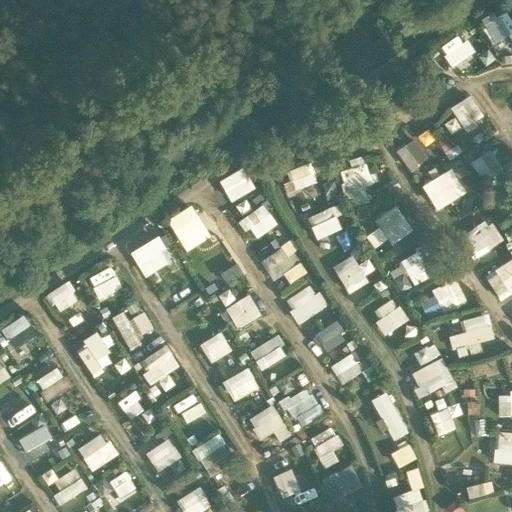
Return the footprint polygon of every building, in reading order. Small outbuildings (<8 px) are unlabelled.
[(495,47),(511,35),(511,24),(504,12),(482,25),(495,47)] [(443,50),(452,69),(471,60),(462,41),(443,50)] [(469,95),(449,107),(463,131),(483,119),(469,95)] [(395,148),(404,171),(426,162),(417,139),(395,148)] [(468,162),(477,176),(497,164),(489,149),(468,162)] [(350,169),(338,173),(349,208),(368,202),(364,187),(371,185),(362,156),(347,161),(350,169)] [(291,191),(313,186),(307,164),(285,169),(291,191)] [(420,186),(435,211),(465,194),(451,168),(420,186)] [(236,172),(219,183),(231,202),(248,192),(236,172)] [(249,228),(256,239),(277,225),(262,203),(235,221),(242,232),(249,228)] [(316,238),(341,228),(336,217),(342,214),(338,204),(307,217),(316,238)] [(164,221),(185,253),(210,236),(189,205),(164,221)] [(365,236),(374,249),(388,240),(391,245),(412,232),(395,205),(372,220),(377,229),(365,236)] [(474,258),(492,249),(479,225),(462,235),(474,258)] [(143,278),(169,264),(150,229),(124,243),(143,278)] [(260,261),(273,281),(283,274),(290,285),(309,271),(288,241),(260,261)] [(352,255),(331,266),(352,305),(373,293),(352,255)] [(402,259),(408,285),(425,280),(419,255),(402,259)] [(495,300),(511,292),(511,260),(484,273),(495,300)] [(234,263),(219,273),(227,284),(241,274),(234,263)] [(111,267),(87,277),(97,300),(121,290),(111,267)] [(205,275),(214,291),(224,285),(215,270),(205,275)] [(454,278),(432,289),(444,314),(466,303),(454,278)] [(57,314),(79,300),(66,281),(45,294),(57,314)] [(284,297),(294,323),(324,311),(314,285),(284,297)] [(225,306),(234,328),(259,318),(250,296),(225,306)] [(371,312),(386,335),(407,321),(393,298),(371,312)] [(421,302),(425,318),(441,313),(436,298),(421,302)] [(121,311),(109,318),(128,351),(140,344),(121,311)] [(140,335),(152,329),(143,311),(130,318),(140,335)] [(21,314),(0,329),(0,330),(15,352),(37,336),(21,314)] [(453,354),(494,343),(486,314),(445,325),(453,354)] [(336,323),(314,333),(323,353),(345,343),(336,323)] [(219,331),(198,345),(211,364),(232,351),(219,331)] [(102,371),(95,361),(109,352),(96,333),(73,348),(92,378),(102,371)] [(261,371),(286,355),(274,335),(248,352),(261,371)] [(135,366),(150,385),(178,365),(163,345),(135,366)] [(419,367),(432,361),(425,347),(412,353),(419,367)] [(354,354),(331,364),(339,383),(362,374),(354,354)] [(123,357),(112,365),(120,376),(130,368),(123,357)] [(409,375),(420,397),(440,388),(443,394),(456,387),(441,358),(409,375)] [(0,383),(10,377),(0,360),(0,383)] [(56,366),(34,382),(49,403),(71,387),(56,366)] [(221,383),(234,403),(259,388),(246,367),(221,383)] [(294,427),(321,417),(311,389),(283,399),(294,427)] [(385,393),(370,401),(394,441),(409,432),(385,393)] [(187,425),(206,411),(193,394),(174,408),(187,425)] [(125,418),(142,407),(137,400),(120,411),(125,418)] [(7,416),(12,425),(35,414),(30,404),(7,416)] [(274,433),(278,442),(289,437),(276,405),(248,417),(257,440),(274,433)] [(436,436),(455,430),(451,418),(461,415),(458,405),(429,413),(436,436)] [(43,425),(19,439),(32,461),(56,447),(43,425)] [(310,439),(326,468),(338,462),(332,450),(340,445),(331,427),(310,439)] [(511,464),(511,432),(492,432),(491,464),(511,464)] [(77,447),(89,471),(115,457),(102,433),(77,447)] [(211,476),(221,468),(216,462),(230,452),(215,433),(191,451),(211,476)] [(171,439),(145,451),(155,471),(181,459),(171,439)] [(409,443),(390,451),(397,469),(417,461),(409,443)] [(336,510),(349,504),(344,495),(361,487),(351,465),(321,479),(336,510)] [(74,468),(54,481),(60,490),(53,495),(60,506),(87,488),(74,468)] [(395,511),(428,511),(429,511),(417,468),(405,471),(411,491),(391,496),(395,511)] [(291,469),(272,476),(281,498),(300,490),(291,469)] [(467,498),(493,492),(490,481),(465,487),(467,498)] [(181,511),(201,511),(210,507),(199,486),(175,500),(181,511)]
